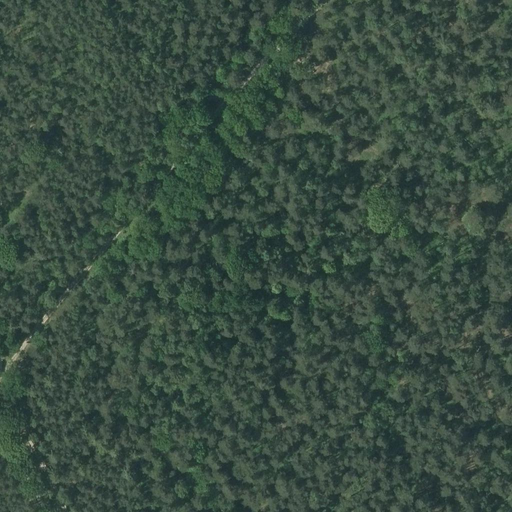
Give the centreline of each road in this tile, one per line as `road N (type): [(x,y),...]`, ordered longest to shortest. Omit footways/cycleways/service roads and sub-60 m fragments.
road 1 (track): [(0,373),(233,92)]
road 2 (track): [(233,92),(0,132)]
road 3 (track): [(0,375),(64,511)]
road 4 (track): [(233,92),(323,0)]
